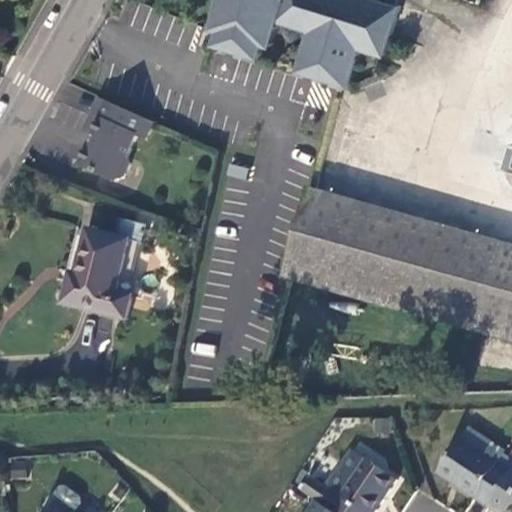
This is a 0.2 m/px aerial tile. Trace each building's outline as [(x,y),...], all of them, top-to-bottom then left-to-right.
[(282,10),(285,0),(221,0),(213,26),(220,29),(216,42),(260,56),(264,42),(271,45),(282,10)] [(285,0),(282,10),(316,20),(301,69),(348,84),(362,46),(384,54),(400,5),(383,0),(285,0)] [(96,118),(103,102),(94,98),(87,114),(96,118)] [(140,140),(147,121),(103,102),(96,118),(87,114),(83,123),(79,132),(88,137),(75,168),(111,181),(112,179),(118,177),(124,163),(122,156),(131,136),(140,140)] [(511,244),(313,187),(313,189),(286,277),(511,343),(511,244)] [(57,306),(123,323),(130,300),(136,302),(150,249),(140,247),(145,228),(116,221),(111,239),(72,228),(58,282),(63,284),(57,306)] [(380,390),(392,349),(377,345),(366,386),(380,390)] [(465,429),(457,441),(507,474),(510,470),(511,467),(511,463),(501,456),(503,454),(465,429)] [(435,475),(483,509),(507,474),(457,441),(435,475)] [(308,480),(299,493),(312,502),(314,503),(327,511),(374,511),(395,483),(361,460),(347,451),(321,489),(308,480)] [(511,511),(511,471),(510,470),(507,474),(483,509),(487,511),(511,511)] [(59,511),(72,511),(76,507),(75,500),(60,489),(54,490),(46,501),(50,505),(59,511)] [(327,511),(314,503),(308,511),(327,511)]
